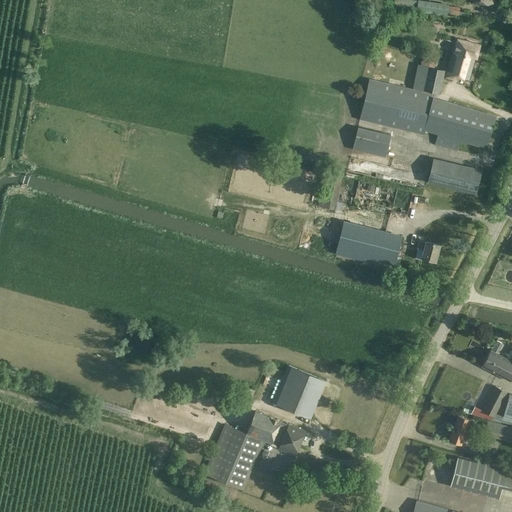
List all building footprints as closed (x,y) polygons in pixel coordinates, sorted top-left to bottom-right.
[(414,0),(394,0),(393,8),(416,11),(416,12),(446,16),(446,17),(458,19),(459,7),(447,5),(448,4),(421,0),(417,0),(418,0),(414,0)] [(480,44),(455,38),(445,77),(453,80),(455,76),(469,80),(475,58),(476,59),(480,44)] [(431,61),(420,59),(414,87),(439,92),(444,70),(430,67),(431,61)] [(432,95),(369,80),(360,119),(424,135),(425,131),(438,134),(435,144),(457,150),(460,141),(486,148),(495,117),(432,98),(432,95)] [(390,133),(357,126),(353,149),(385,156),(390,133)] [(475,193),(480,169),(431,157),(425,181),(475,193)] [(341,178),(324,175),(318,206),(334,210),(341,178)] [(401,236),(344,221),(335,253),(393,268),(401,236)] [(427,243),(418,240),(416,248),(424,250),(422,258),(435,262),(440,245),(427,241),(427,243)] [(511,355),(510,360),(490,350),(482,366),(510,380),(511,375),(511,355)] [(326,381),(288,365),(272,402),(310,418),(326,381)] [(255,390),(244,385),(234,407),(242,411),(245,406),(247,407),(255,390)] [(487,401),(479,415),(498,419),(511,423),(511,394),(509,394),(504,416),(494,413),(506,392),(495,385),(490,395),(489,394),(486,400),(487,401)] [(225,424),(204,474),(242,490),(263,440),(272,444),(272,443),(279,447),(279,448),(295,455),(305,431),(289,424),(288,425),(281,422),(255,411),(246,433),(225,424)] [(475,421),(458,415),(449,441),(461,445),(465,434),(470,435),(475,421)] [(511,426),(488,421),(485,433),(511,440),(511,426)] [(263,456),(258,467),(264,469),(269,458),(263,456)] [(511,485),(511,470),(457,457),(450,486),(499,498),(502,487),(511,489),(511,485)] [(456,511),(426,503),(416,500),(413,511),(456,511)]
